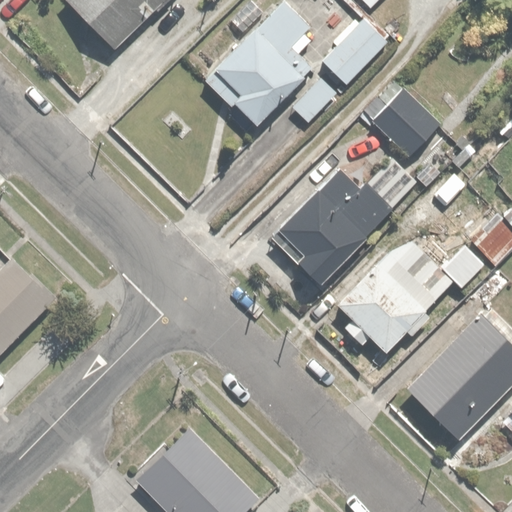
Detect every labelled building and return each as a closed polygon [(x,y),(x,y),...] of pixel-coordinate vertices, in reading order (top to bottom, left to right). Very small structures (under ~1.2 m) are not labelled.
[(73,0),(111,41),(154,0),(73,0)] [(290,0),(280,0),(214,58),(217,61),(205,72),(228,98),(233,93),(253,117),(306,70),(290,52),(316,29),(290,0)] [(243,28),(262,6),(255,0),(241,0),(228,16),(243,28)] [(366,9),(323,56),(328,62),(291,102),(310,119),(390,32),(366,9)] [(403,81),(369,116),(408,153),(442,119),(403,81)] [(460,135),(445,152),(462,167),(477,150),(460,135)] [(297,254),(320,277),(417,177),(392,154),(362,185),(338,162),(318,182),(314,178),(274,220),(277,223),(268,233),(293,258),(297,254)] [(488,186),(497,176),(483,163),(460,187),(485,210),(498,196),(488,186)] [(511,226),(495,211),(473,237),(503,262),(511,250),(511,226)] [(406,231),(338,295),(352,311),(343,319),(363,341),(373,331),(386,345),(405,327),(409,331),(432,310),(425,303),(451,280),(406,231)] [(439,262),(461,283),(486,258),(464,237),(439,262)] [(17,249),(0,264),(0,345),(57,291),(17,249)] [(403,379),(459,435),(511,381),(511,343),(476,307),(403,379)] [(511,401),(501,412),(511,422),(511,401)] [(239,511),(261,491),(189,420),(138,472),(171,505),(164,511),(239,511)]
